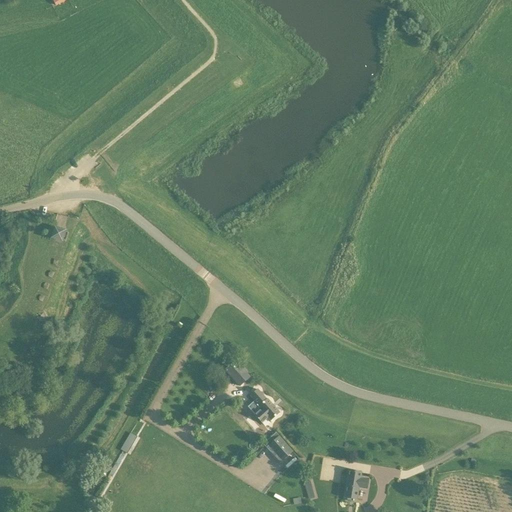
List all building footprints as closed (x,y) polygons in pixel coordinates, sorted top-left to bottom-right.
[(56,235),(54,242),(61,244),(64,237),(56,235)] [(43,313),(41,312),(39,316),(36,314),(34,319),(38,320),(36,324),(39,324),(45,323),(48,317),(43,313)] [(225,370),(239,386),(250,377),(235,361),(225,370)] [(247,398),(259,410),(253,415),(261,425),(269,418),(271,420),(279,413),(267,399),(264,401),(255,391),(247,398)] [(136,437),(130,433),(126,440),(132,444),(136,437)] [(292,452),(279,436),(266,447),(279,463),(292,452)] [(361,472),(349,471),(344,498),(356,500),(358,488),(367,489),(368,479),(360,478),(361,472)] [(311,480),(304,482),(309,499),(315,497),(311,480)]
